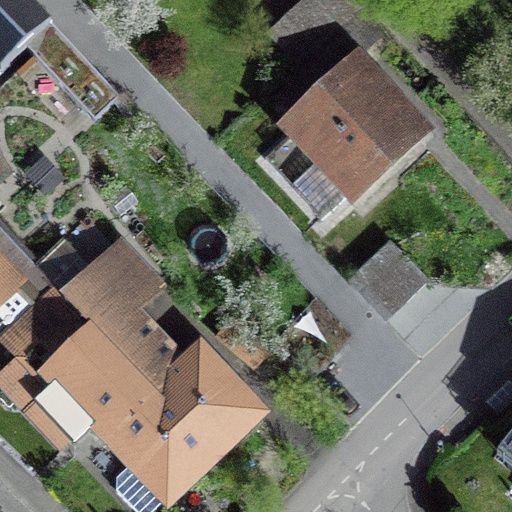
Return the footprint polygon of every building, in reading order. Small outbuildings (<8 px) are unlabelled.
[(49,16),(33,0),(0,0),(0,60),(1,61),(49,16)] [(353,0),(310,0),(243,58),(266,84),(358,5),(353,0)] [(377,32),(360,14),(242,129),(260,147),(377,32)] [(419,129),(364,73),(266,167),(322,224),(419,129)] [(117,241),(59,296),(0,235),(0,334),(108,453),(131,476),(111,496),(126,511),(151,511),(257,411),(202,354),(189,366),(175,351),(138,313),(163,288),(117,241)] [(393,246),(352,283),(385,318),(425,281),(393,246)]
